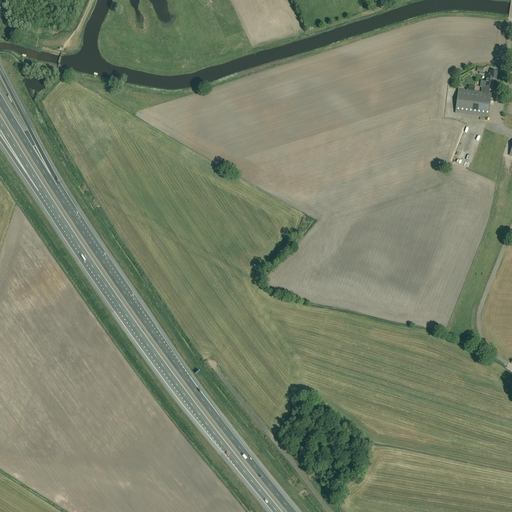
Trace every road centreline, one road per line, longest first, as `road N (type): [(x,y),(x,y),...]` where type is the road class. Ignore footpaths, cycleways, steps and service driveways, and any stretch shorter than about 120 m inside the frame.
road 1 (motorway): [(291,511),(156,338),(52,185)]
road 2 (motorway): [(40,188),(175,383),(277,511)]
road 3 (track): [(212,364),(330,511)]
road 4 (track): [(511,225),(478,317),(488,349),(511,369)]
road 5 (unclassified): [(511,131),(499,126),(511,6)]
road 6 (motorway): [(52,185),(0,72)]
